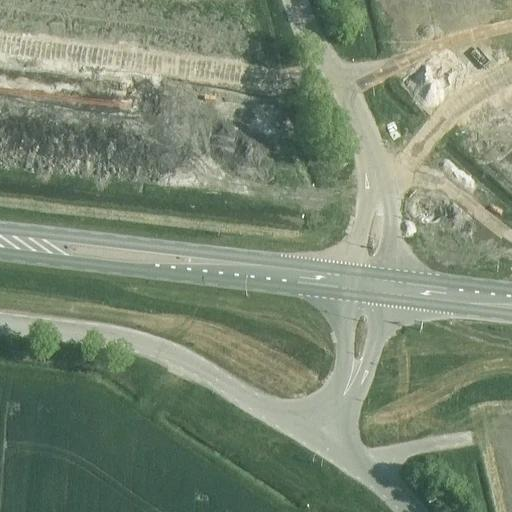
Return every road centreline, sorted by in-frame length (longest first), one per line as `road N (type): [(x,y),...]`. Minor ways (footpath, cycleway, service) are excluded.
road 1 (primary): [(367,285),(0,240)]
road 2 (unclassified): [(0,327),(118,341),(171,358),(315,435)]
road 3 (tertiary): [(367,285),(373,179),(350,110),(303,32),(294,0)]
road 4 (tertiary): [(315,435),(351,379),(367,285)]
road 5 (track): [(511,236),(435,179),(373,179)]
road 6 (primary): [(511,302),(367,285)]
road 7 (tertiary): [(412,511),(376,475),(315,435)]
